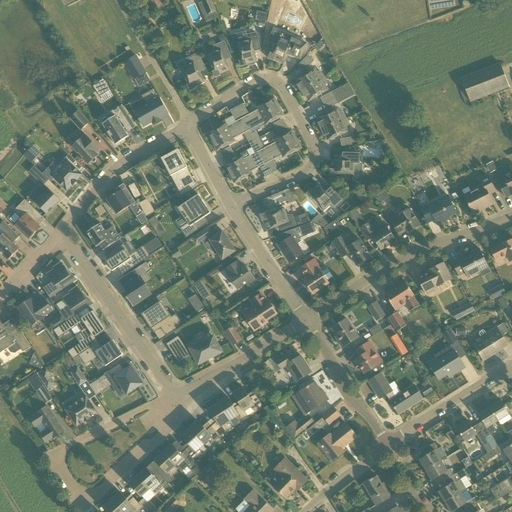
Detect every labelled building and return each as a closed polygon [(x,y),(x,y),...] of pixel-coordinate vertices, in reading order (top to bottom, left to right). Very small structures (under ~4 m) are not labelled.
[(208,15),(216,11),(211,0),(206,0),(204,1),(202,2),(208,15)] [(267,13),(261,11),(259,21),(258,25),(265,27),(267,13)] [(294,56),(300,59),(307,42),(274,29),(268,41),(276,44),(272,54),(270,53),(268,59),(274,61),(274,60),(284,64),(288,54),(294,57),(294,56)] [(149,33),(149,37),(150,42),(157,41),(155,31),(149,32),(149,33)] [(260,49),(256,33),(246,35),(245,41),(237,43),(236,35),(228,36),(232,52),(239,51),(241,61),(239,61),(241,67),(247,65),(246,64),(257,62),(254,51),(260,49)] [(215,78),(220,75),(220,74),(229,70),(225,60),(231,57),(224,42),(214,46),(214,52),(207,55),(214,72),(213,72),(215,78)] [(190,91),(195,88),(195,86),(204,82),(199,72),(205,68),(197,54),(187,59),(187,65),(179,70),(190,91)] [(308,55),(298,65),(305,71),(314,61),(308,55)] [(136,56),(125,62),(135,79),(146,73),(143,69),(138,60),(136,56)] [(473,102),(509,87),(500,64),(464,78),(473,102)] [(317,73),(315,68),(296,80),(299,85),(297,85),(301,91),(324,77),(321,73),(317,73)] [(309,101),(317,96),(327,89),(325,85),(327,82),(324,77),(301,91),(305,97),(306,97),(309,101)] [(93,86),(100,97),(110,90),(103,79),(93,86)] [(158,98),(153,90),(142,96),(143,98),(147,105),(135,111),(144,127),(152,122),(153,124),(160,120),(159,119),(168,114),(159,98),(158,98)] [(324,104),(336,97),(333,91),(321,98),(324,104)] [(337,98),(336,97),(324,104),(327,110),(339,103),(338,101),(337,98)] [(246,124),(279,107),(274,98),(257,107),(258,110),(244,117),(243,118),(246,124)] [(128,132),(136,127),(122,105),(109,113),(112,117),(102,124),(116,145),(125,139),(124,137),(128,134),(126,132),(128,131),(128,132)] [(247,131),(250,136),(253,134),(256,139),(259,138),(254,128),(264,122),(266,124),(284,115),(279,107),(246,124),(249,130),(247,131)] [(321,130),(345,118),(343,113),(339,113),(337,108),(318,118),(320,122),(318,123),(321,130)] [(82,130),(89,124),(78,112),(71,118),(82,130)] [(241,112),(238,114),(241,119),(227,126),(225,124),(208,133),(213,142),(246,124),(243,118),(244,117),(241,112)] [(328,140),(348,131),(346,126),(348,123),(345,118),(321,130),(324,136),(326,135),(328,140)] [(246,124),(213,142),(217,150),(235,141),(233,138),(247,131),(249,130),(246,124)] [(263,157),(296,139),(292,130),(274,140),(275,142),(265,148),(259,138),(256,139),(253,141),(256,146),(259,145),(262,150),(260,151),(263,157)] [(99,150),(87,136),(83,140),(82,138),(73,146),(89,164),(91,165),(94,164),(96,163),(96,160),(96,158),(98,156),(95,153),(99,150)] [(342,147),(355,144),(354,137),(340,140),(342,147)] [(265,164),(267,169),(271,167),(268,162),(282,155),(283,157),(301,148),(296,139),(263,157),(266,163),(265,164)] [(230,174),(263,157),(260,151),(262,150),(259,145),(256,146),(253,141),(249,143),(252,148),(241,154),(242,157),(225,166),(230,174)] [(190,173),(187,167),(178,149),(161,158),(167,168),(181,195),(188,191),(181,178),(190,173)] [(32,162),(36,157),(29,150),(24,155),(32,162)] [(359,164),(360,154),(343,153),(343,159),(332,159),(332,169),(330,169),(330,175),(336,175),(336,174),(354,175),(354,167),(359,164)] [(73,185),(77,181),(76,181),(82,175),(80,173),(85,169),(69,154),(57,167),(61,170),(53,177),(67,190),(73,185)] [(263,157),(230,174),(235,183),(252,174),(251,171),(265,164),(266,163),(263,157)] [(49,180),(35,166),(28,173),(43,186),(49,180)] [(506,198),(511,194),(511,172),(504,176),(506,179),(498,182),(506,198)] [(486,208),(494,204),(489,194),(496,191),(489,178),(483,181),(485,187),(465,197),(472,212),(485,206),(486,208)] [(135,182),(128,186),(136,199),(143,195),(135,182)] [(130,206),(136,202),(124,184),(117,188),(119,192),(107,199),(117,214),(130,206)] [(326,192),(319,184),(311,191),(310,190),(306,194),(310,199),(311,198),(324,211),(329,205),(334,207),(342,200),(331,188),(326,192)] [(61,201),(49,189),(35,203),(48,215),(61,201)] [(277,205),(291,197),(286,189),(272,197),(277,205)] [(381,202),(389,197),(385,191),(377,196),(381,202)] [(199,194),(179,208),(189,223),(181,228),(187,237),(198,229),(195,224),(211,212),(199,194)] [(444,219),(457,213),(448,196),(421,210),(428,223),(435,219),(438,225),(445,221),(444,219)] [(140,202),(145,216),(154,212),(149,198),(140,202)] [(32,238),(35,235),(34,233),(40,227),(37,224),(43,218),(25,200),(14,211),(22,219),(16,226),(29,239),(30,238),(32,238)] [(137,217),(143,213),(136,202),(130,206),(137,217)] [(411,231),(421,225),(411,209),(407,204),(405,204),(396,210),(395,213),(398,217),(391,222),(399,235),(410,229),(411,231)] [(287,216),(284,208),(267,215),(266,213),(261,215),(263,221),(264,221),(268,230),(278,226),(281,232),(296,226),(292,216),(287,216)] [(356,209),(350,213),(360,229),(366,225),(356,209)] [(14,211),(8,218),(11,221),(16,226),(22,219),(14,211)] [(148,221),(143,213),(137,217),(142,225),(148,221)] [(297,228),(302,226),(300,221),(298,216),(295,218),(293,218),(296,226),(297,228)] [(0,252),(8,260),(11,258),(13,257),(15,256),(16,254),(16,252),(19,249),(13,244),(20,237),(4,221),(0,225),(0,231),(3,234),(0,237),(0,252)] [(106,231),(100,223),(96,226),(94,224),(89,227),(91,230),(87,233),(96,247),(100,245),(103,250),(116,242),(116,241),(108,230),(106,231)] [(366,225),(360,229),(368,241),(373,238),(381,251),(396,241),(387,226),(381,230),(380,228),(375,231),(370,223),(366,225)] [(311,225),(305,227),(308,234),(316,231),(314,226),(311,225)] [(121,233),(119,235),(113,226),(108,230),(116,241),(116,242),(124,237),(121,233)] [(196,244),(212,234),(208,227),(192,238),(196,244)] [(290,263),(303,254),(297,244),(301,242),(293,229),(274,237),(279,245),(278,245),(282,251),(280,252),(284,257),(285,256),(290,263)] [(223,260),(228,257),(236,251),(222,231),(209,240),(214,247),(211,248),(215,255),(218,253),(223,260)] [(351,245),(344,235),(332,242),(342,258),(350,254),(357,266),(371,257),(360,240),(351,245)] [(149,244),(153,251),(162,245),(157,238),(149,244)] [(511,239),(502,245),(501,243),(490,248),(496,261),(506,257),(509,263),(511,261),(511,239)] [(331,242),(325,246),(328,251),(329,251),(334,248),(331,242)] [(174,259),(182,254),(177,248),(170,253),(174,259)] [(488,267),(479,249),(471,253),(472,256),(463,261),(461,258),(452,262),(460,277),(467,273),(469,277),(488,267)] [(110,267),(116,276),(121,272),(126,280),(153,262),(146,252),(132,261),(125,250),(109,262),(112,266),(110,267)] [(323,287),(328,284),(329,283),(323,275),(313,260),(306,265),(299,269),(306,279),(303,280),(313,294),(318,290),(320,291),(323,289),(323,287)] [(243,268),(238,261),(225,270),(229,276),(229,277),(238,289),(254,279),(245,266),(243,268)] [(50,298),(69,285),(65,279),(70,276),(61,263),(53,268),(54,269),(47,274),(53,282),(44,288),(50,298)] [(418,278),(425,293),(452,279),(444,263),(429,270),(430,272),(418,278)] [(150,267),(145,270),(151,278),(155,275),(150,267)] [(133,302),(138,309),(154,299),(148,290),(149,289),(145,282),(140,274),(129,281),(136,292),(131,296),(134,301),(133,302)] [(418,304),(412,295),(413,294),(406,282),(385,295),(393,307),(403,300),(410,309),(418,304)] [(202,283),(196,288),(200,294),(206,289),(202,283)] [(179,284),(166,291),(171,301),(184,293),(179,284)] [(502,285),(489,291),(493,300),(506,294),(502,285)] [(79,313),(85,309),(81,303),(86,300),(77,287),(69,292),(70,294),(63,298),(69,306),(60,312),(66,322),(79,313)] [(267,302),(261,294),(250,301),(253,306),(256,309),(245,316),(255,331),(264,325),(263,323),(277,314),(268,301),(267,302)] [(501,308),(507,304),(503,298),(498,301),(501,308)] [(36,306),(32,299),(18,308),(31,326),(44,317),(44,316),(52,310),(45,300),(36,306)] [(161,302),(142,315),(150,328),(151,327),(154,331),(152,332),(152,333),(159,329),(165,337),(181,325),(174,315),(168,319),(166,317),(170,315),(161,302)] [(377,321),(385,316),(376,302),(368,307),(377,321)] [(466,315),(474,311),(470,303),(462,307),(466,315)] [(66,322),(54,330),(59,338),(77,325),(82,332),(100,320),(93,310),(82,318),(79,313),(66,322)] [(397,332),(407,326),(398,312),(388,318),(397,332)] [(343,348),(358,338),(347,319),(332,328),(341,342),(339,343),(343,348)] [(5,328),(0,320),(0,353),(15,344),(14,341),(16,340),(24,352),(32,347),(18,327),(12,331),(8,326),(5,328)] [(100,320),(82,332),(86,339),(68,351),(73,359),(79,355),(98,342),(95,337),(106,330),(100,320)] [(234,345),(241,340),(233,328),(226,333),(234,345)] [(508,345),(498,328),(486,335),(484,331),(482,331),(479,333),(479,334),(483,341),(475,346),(483,361),(508,345)] [(450,347),(458,342),(450,330),(442,335),(450,347)] [(179,362),(190,355),(178,336),(167,344),(179,362)] [(207,360),(214,357),(214,356),(221,352),(213,337),(191,349),(199,364),(207,360)] [(101,348),(98,343),(79,355),(85,365),(99,356),(105,367),(123,355),(117,346),(115,347),(112,342),(101,348)] [(361,356),(352,362),(355,367),(359,365),(365,373),(369,370),(373,376),(382,370),(378,364),(382,362),(370,343),(358,351),(361,356)] [(408,353),(402,343),(395,348),(402,357),(408,353)] [(453,375),(465,367),(455,351),(431,367),(439,380),(451,372),(453,375)] [(30,364),(41,369),(43,367),(34,353),(30,364)] [(294,360),(289,353),(276,361),(281,369),(285,366),(295,383),(311,372),(301,356),(294,360)] [(127,394),(143,384),(131,367),(125,371),(120,364),(105,374),(105,375),(106,376),(111,385),(112,385),(118,381),(127,394)] [(80,386),(87,381),(78,367),(71,372),(80,386)] [(39,375),(44,383),(52,378),(47,369),(39,375)] [(395,396),(381,373),(369,381),(380,399),(386,395),(390,401),(399,414),(423,399),(414,384),(395,396)] [(311,412),(329,400),(323,390),(321,391),(315,382),(292,397),(299,406),(305,402),(309,408),(306,411),(307,413),(311,411),(311,412)] [(424,395),(433,391),(430,385),(421,389),(424,395)] [(44,386),(37,391),(46,404),(53,399),(44,386)] [(255,395),(250,398),(243,387),(233,393),(240,404),(245,411),(250,407),(254,411),(262,406),(255,395)] [(87,396),(66,410),(77,426),(98,412),(87,396)] [(235,408),(228,397),(218,403),(230,421),(239,415),(243,421),(249,417),(245,411),(240,404),(235,408)] [(498,421),(509,414),(501,400),(489,408),(498,421)] [(230,421),(218,403),(209,409),(217,422),(212,426),(221,436),(227,431),(225,424),(230,421)] [(41,434),(46,442),(54,437),(54,438),(64,431),(48,406),(38,413),(38,414),(31,419),(36,426),(43,421),(49,429),(41,434)] [(328,425),(332,422),(340,415),(334,408),(322,417),(326,423),(328,425)] [(497,431),(493,425),(498,421),(489,408),(479,414),(483,422),(478,425),(484,435),(486,438),(487,438),(497,431)] [(303,431),(315,422),(310,416),(298,425),(303,431)] [(322,417),(317,421),(322,427),(326,423),(322,417)] [(207,431),(198,421),(196,423),(195,422),(189,427),(204,444),(209,440),(213,443),(221,436),(212,426),(207,431)] [(484,435),(478,425),(473,429),(468,421),(457,428),(461,434),(456,437),(461,445),(477,435),(488,453),(494,449),(487,438),(486,438),(484,435)] [(351,430),(346,424),(329,438),(328,437),(319,444),(333,461),(344,452),(341,449),(357,436),(352,430),(351,430)] [(204,444),(189,427),(183,433),(184,434),(181,436),(190,446),(186,450),(195,460),(202,453),(200,448),(204,444)] [(438,449),(435,443),(423,450),(426,454),(421,458),(421,459),(420,460),(426,470),(443,460),(442,460),(447,457),(441,447),(438,449)] [(186,450),(181,454),(172,445),(164,452),(176,465),(182,472),(195,460),(186,450)] [(500,452),(497,447),(494,449),(488,453),(486,454),(490,459),(500,452)] [(169,484),(173,479),(168,473),(176,465),(164,452),(155,460),(163,468),(158,472),(169,484)] [(297,491),(308,480),(285,459),(275,469),(283,477),(274,486),(266,478),(274,486),(286,498),(295,489),(297,491)] [(449,471),(443,460),(426,470),(432,480),(434,479),(434,480),(440,477),(443,482),(467,469),(467,468),(455,474),(452,469),(449,471)] [(154,476),(146,468),(138,476),(150,489),(158,481),(164,488),(169,484),(158,472),(154,476)] [(462,493),(467,490),(460,479),(467,475),(470,474),(467,469),(443,482),(445,486),(438,490),(445,502),(462,492),(462,493)] [(213,471),(206,477),(211,483),(218,476),(213,471)] [(141,497),(150,489),(138,476),(129,484),(141,497)] [(384,488),(377,476),(373,479),(372,478),(363,484),(376,506),(392,496),(386,487),(384,488)] [(494,495),(511,483),(509,478),(491,490),(494,495)] [(156,495),(164,488),(158,481),(150,489),(155,495),(156,495)] [(511,483),(494,495),(498,500),(511,491),(511,483)] [(272,511),(274,511),(253,490),(245,499),(251,506),(244,511),(272,511)] [(451,511),(453,511),(454,511),(458,510),(457,509),(462,506),(466,511),(479,505),(475,498),(472,500),(467,490),(462,493),(462,492),(445,502),(451,511)] [(131,511),(137,511),(143,507),(139,503),(134,497),(129,502),(120,492),(112,500),(123,511),(129,511),(130,511),(131,511)] [(499,504),(499,503),(498,500),(494,495),(488,499),(488,500),(493,507),(499,504)] [(144,498),(139,503),(143,507),(148,511),(151,511),(154,510),(154,509),(148,502),(144,498)] [(123,511),(112,500),(103,507),(107,511),(123,511)] [(169,511),(173,508),(168,503),(159,511),(169,511)]
